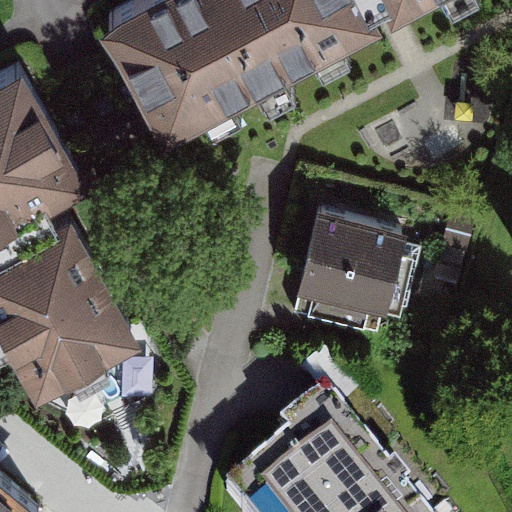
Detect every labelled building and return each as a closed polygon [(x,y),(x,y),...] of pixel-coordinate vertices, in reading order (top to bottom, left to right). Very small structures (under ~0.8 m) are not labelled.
[(395,28),(445,0),(156,0),(84,39),(148,160),(395,28)] [(18,66),(0,75),(0,349),(36,414),(144,355),(73,226),(57,235),(49,219),(90,196),(18,66)] [(403,224),(325,205),(300,306),(379,325),(382,313),(399,317),(417,245),(399,240),(403,224)] [(511,262),(502,272),(511,282),(511,262)] [(301,456),(239,503),(245,511),(433,511),(345,397),(289,440),(301,456)] [(0,511),(36,511),(42,504),(0,470),(0,511)]
